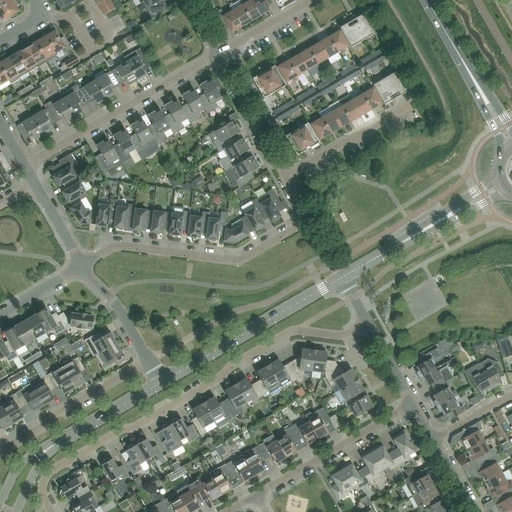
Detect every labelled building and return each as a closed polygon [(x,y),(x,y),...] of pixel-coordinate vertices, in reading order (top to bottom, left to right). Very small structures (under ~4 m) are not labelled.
[(0,0),(0,9),(15,0),(14,0),(0,0)] [(18,5),(15,0),(0,9),(0,16),(1,18),(0,19),(0,26),(12,19),(10,16),(18,11),(15,7),(18,5)] [(56,0),(57,1),(56,2),(59,8),(60,7),(61,8),(75,0),(56,0)] [(114,9),(109,0),(95,0),(104,15),(114,9)] [(137,0),(140,4),(144,2),(147,7),(145,9),(151,19),(149,20),(167,10),(161,0),(137,0)] [(240,0),(239,1),(242,6),(251,21),(260,16),(252,1),(252,0),(240,0)] [(271,0),(270,0),(252,0),(252,1),(260,16),(270,10),(266,3),(271,0)] [(233,11),(242,26),(251,21),(242,6),(239,1),(229,7),(232,12),(233,11)] [(242,26),(233,11),(232,12),(225,16),(221,9),(214,13),(225,31),(230,28),(232,32),(242,26)] [(362,15),(355,19),(351,21),(363,41),(374,35),(362,15)] [(363,41),(351,21),(340,28),(342,31),(340,32),(348,46),(350,45),(351,48),(363,41)] [(71,49),(64,37),(60,40),(54,29),(48,33),(50,35),(46,37),(55,53),(64,48),(66,52),(71,49)] [(168,40),(182,43),(184,35),(169,32),(168,40)] [(338,52),(348,46),(340,32),(329,38),(338,52)] [(40,37),(35,40),(45,58),(47,62),(57,56),(55,53),(46,37),(41,40),(40,37)] [(338,52),(329,38),(319,44),(328,58),(338,52)] [(31,46),(27,48),(38,67),(47,62),(45,58),(35,40),(30,43),(31,46)] [(317,64),(328,58),(319,44),(309,50),(317,64)] [(21,48),(16,51),(29,73),(38,67),(27,48),(23,51),(21,48)] [(135,51),(124,58),(127,62),(137,81),(145,76),(143,72),(142,70),(150,65),(143,53),(140,49),(135,52),(135,51)] [(381,49),(371,55),(373,59),(383,53),(381,49)] [(309,50),(298,56),(307,70),(311,77),(321,71),(317,64),(309,50)] [(11,54),(12,57),(8,59),(17,75),(19,78),(29,73),(16,51),(11,54)] [(363,64),(373,59),(371,55),(361,61),(363,64)] [(288,62),(297,76),(307,70),(298,56),(288,62)] [(384,56),(374,61),(376,65),(386,59),(384,56)] [(76,57),(70,60),(73,65),(79,62),(76,57)] [(3,59),(0,60),(0,66),(8,80),(11,85),(20,79),(19,78),(8,59),(4,62),(3,59)] [(367,71),(376,65),(374,61),(365,67),(367,71)] [(111,71),(118,84),(126,79),(129,85),(137,81),(127,62),(111,71)] [(278,68),(286,82),(297,76),(288,62),(278,68)] [(0,84),(8,80),(0,66),(0,84)] [(263,73),(275,92),(286,86),(284,83),(286,82),(278,68),(276,69),(275,66),(263,73)] [(95,81),(106,99),(114,94),(110,88),(118,84),(111,71),(95,81)] [(407,92),(396,72),(385,79),(396,99),(407,92)] [(264,99),(269,96),(275,92),(263,73),(252,79),(264,99)] [(385,105),(396,99),(385,79),(373,85),(375,88),(373,89),(381,103),(383,102),(385,105)] [(200,101),(207,114),(218,108),(215,103),(222,99),(211,80),(200,86),(206,97),(200,101)] [(79,90),(87,102),(94,98),(98,104),(106,99),(95,81),(79,90)] [(71,90),(62,95),(74,117),(83,112),(80,109),(79,106),(87,102),(79,90),(77,85),(71,89),(71,90)] [(45,86),(41,88),(37,90),(40,94),(47,90),(45,86)] [(314,88),(306,93),(308,96),(316,92),(314,88)] [(207,114),(200,101),(194,89),(183,96),(189,107),(183,111),(190,124),(201,118),(198,112),(204,109),(207,114)] [(373,89),(363,95),(371,110),(382,104),(381,103),(373,89)] [(40,94),(37,90),(31,94),(33,98),(40,94)] [(12,94),(1,100),(4,106),(15,99),(12,94)] [(318,94),(310,99),(312,103),(320,98),(318,94)] [(48,108),(55,120),(63,116),(66,122),(74,117),(62,95),(46,105),(48,108)] [(363,95),(352,101),(361,116),(371,110),(363,95)] [(190,124),(183,111),(176,100),(165,106),(172,117),(166,121),(165,121),(173,134),(184,128),(181,122),(187,119),(190,124)] [(293,100),(283,106),(285,110),(295,104),(293,100)] [(352,101),(342,107),(351,122),(361,116),(352,101)] [(275,116),(285,110),(283,106),(273,112),(275,116)] [(297,107),(287,112),(289,116),(299,110),(297,107)] [(332,113),(340,128),(351,122),(342,107),(332,113)] [(55,120),(48,108),(32,117),(43,135),(51,131),(48,125),(55,120)] [(165,121),(166,121),(159,110),(148,116),(155,127),(148,131),(157,146),(168,139),(167,138),(173,134),(165,121)] [(289,116),(287,112),(277,118),(279,122),(289,116)] [(332,113),(321,119),(330,134),(340,128),(332,113)] [(43,135),(32,117),(16,126),(23,139),(31,134),(35,140),(43,135)] [(311,125),(319,139),(320,140),(330,134),(321,119),(311,125)] [(157,146),(148,131),(142,120),(131,126),(138,137),(131,141),(139,154),(156,144),(157,146)] [(213,142),(219,153),(232,146),(232,145),(229,139),(240,133),(234,122),(214,132),(218,139),(213,142)] [(297,130),(308,150),(320,143),(318,140),(319,139),(311,125),(310,126),(308,123),(297,130)] [(135,149),(138,154),(139,154),(131,141),(125,130),(114,136),(120,147),(114,151),(121,164),(132,158),(129,152),(135,149)] [(297,156),(308,150),(297,130),(285,136),(297,156)] [(219,161),(225,172),(242,163),(238,156),(250,150),(243,139),(232,145),(232,146),(219,153),(224,150),(228,156),(219,161)] [(104,174),(121,164),(114,151),(108,140),(97,146),(103,157),(96,161),(104,174)] [(0,185),(0,186),(1,187),(6,184),(5,183),(10,180),(4,170),(9,166),(2,153),(0,153),(0,185)] [(77,165),(71,154),(59,161),(64,170),(52,177),(54,179),(53,181),(58,186),(58,187),(71,180),(77,177),(72,168),(77,165)] [(226,172),(232,182),(234,181),(238,188),(252,181),(248,174),(259,167),(253,156),(242,163),(225,172),(225,173),(226,172)] [(97,165),(91,168),(93,172),(97,173),(101,171),(97,165)] [(68,203),(73,200),(86,192),(77,177),(71,180),(74,185),(62,193),(63,195),(62,197),(67,202),(68,203)] [(281,203),(273,189),(257,199),(265,213),(271,223),(272,222),(279,220),(278,218),(281,217),(275,206),(281,203)] [(86,192),(73,200),(76,206),(71,209),(80,223),(81,224),(81,225),(88,224),(90,225),(91,213),(87,212),(80,201),(88,196),(86,192)] [(109,212),(116,213),(117,207),(117,200),(110,199),(99,198),(98,204),(96,225),(97,226),(104,228),(104,227),(108,227),(108,225),(109,212)] [(259,216),(265,213),(257,199),(251,202),(254,208),(244,214),(245,216),(252,228),(255,232),(256,231),(263,229),(262,228),(265,226),(259,216)] [(128,208),(117,207),(116,213),(114,228),(116,228),(122,231),(123,229),(126,229),(127,218),(134,218),(135,209),(135,205),(128,204),(128,208)] [(170,230),(169,235),(171,235),(177,238),(178,236),(181,236),(181,232),(182,225),(189,225),(190,216),(190,212),(183,211),(184,208),(173,206),(172,214),(171,220),(170,230)] [(146,217),(153,218),(153,211),(135,209),(134,218),(132,230),(134,230),(140,233),(141,231),(144,232),(146,217)] [(171,220),(172,214),(153,211),(153,218),(151,232),(152,233),(159,235),(159,234),(163,234),(164,219),(171,220)] [(201,226),(207,227),(208,218),(209,213),(202,212),(202,218),(190,216),(189,225),(187,237),(189,237),(195,240),(196,238),(199,239),(201,226)] [(208,218),(207,227),(206,239),(207,240),(214,242),(215,240),(218,241),(219,226),(226,227),(228,213),(221,212),(220,220),(208,218)] [(225,237),(224,242),(226,242),(232,245),(233,243),(236,243),(249,235),(247,231),(252,228),(245,216),(239,220),(231,224),(231,227),(233,231),(225,230),(225,237)] [(40,312),(36,315),(46,333),(52,329),(56,335),(65,329),(58,316),(52,319),(46,309),(44,307),(39,310),(40,312)] [(65,329),(70,326),(77,327),(77,328),(84,329),(84,328),(91,329),(92,326),(94,326),(94,320),(92,320),(93,317),(86,316),(86,315),(79,314),(79,315),(72,314),(66,317),(63,313),(58,316),(65,329)] [(46,333),(36,315),(35,315),(25,321),(35,339),(45,333),(46,333)] [(15,327),(25,345),(26,345),(25,344),(35,339),(25,321),(15,327)] [(4,333),(10,344),(15,351),(25,345),(15,327),(11,329),(10,328),(5,331),(6,332),(4,333)] [(94,357),(96,356),(100,353),(117,343),(113,336),(111,337),(110,334),(101,339),(98,334),(85,341),(88,346),(94,357)] [(0,359),(5,357),(9,362),(18,357),(15,351),(10,344),(5,347),(0,337),(0,359)] [(511,348),(509,340),(498,343),(503,359),(511,355),(511,348)] [(121,350),(117,343),(100,353),(106,363),(101,366),(104,371),(116,364),(113,359),(121,354),(120,351),(121,350)] [(47,351),(49,355),(56,351),(54,347),(47,351)] [(420,365),(416,367),(419,371),(416,373),(419,378),(436,369),(434,365),(435,364),(432,358),(434,357),(434,359),(436,357),(441,355),(438,350),(437,348),(431,352),(425,355),(417,360),(420,365)] [(301,360),(290,367),(299,383),(303,381),(304,371),(312,371),(314,351),(301,349),(301,350),(302,350),(301,360)] [(314,351),(312,371),(322,373),(321,379),(325,377),(341,368),(337,370),(333,365),(325,364),(326,353),(327,353),(314,351)] [(40,352),(32,356),(34,360),(42,356),(40,352)] [(34,360),(32,356),(24,361),(26,365),(34,360)] [(63,367),(75,388),(82,384),(81,383),(84,381),(79,372),(84,369),(78,358),(72,361),(63,367)] [(38,377),(46,375),(43,367),(48,366),(46,359),(33,363),(38,377)] [(488,359),(479,365),(493,389),(498,386),(497,383),(501,381),(499,378),(504,375),(500,368),(499,366),(497,362),(492,365),(488,359)] [(279,360),(268,366),(281,389),(288,386),(297,380),(299,383),(290,367),(284,370),(279,361),(279,360)] [(478,364),(464,372),(468,379),(470,383),(475,392),(480,389),(482,392),(486,390),(487,392),(493,389),(479,365),(478,364)] [(268,366),(257,373),(263,382),(257,385),(265,398),(271,394),(271,396),(282,390),(281,389),(268,366)] [(52,373),(47,376),(53,387),(59,384),(64,393),(67,391),(68,392),(75,388),(63,367),(52,373)] [(436,369),(419,378),(423,384),(425,382),(427,386),(431,384),(434,389),(448,381),(454,377),(453,376),(452,376),(447,367),(439,372),(439,371),(438,372),(436,369)] [(341,368),(325,377),(331,387),(334,393),(340,390),(358,380),(351,369),(351,370),(342,375),(339,370),(342,368),(341,368)] [(48,390),(53,387),(47,376),(41,379),(31,385),(34,389),(44,406),(51,402),(50,401),(53,399),(48,390)] [(247,379),(236,385),(246,403),(256,397),(258,399),(263,396),(264,398),(265,398),(257,385),(252,389),(247,379)] [(334,393),(334,394),(340,404),(343,402),(347,408),(357,402),(354,396),(363,391),(364,392),(364,391),(358,380),(340,390),(334,393)] [(448,381),(434,389),(436,394),(433,396),(435,400),(433,402),(436,407),(453,398),(458,395),(455,391),(452,393),(449,387),(446,382),(448,381)] [(25,388),(16,394),(23,405),(28,402),(33,411),(36,409),(37,410),(44,406),(34,389),(31,385),(25,388)] [(240,407),(246,403),(236,385),(224,391),(225,392),(231,401),(225,404),(233,418),(243,412),(240,407)] [(17,408),(23,405),(16,394),(11,397),(9,404),(3,407),(13,424),(20,420),(19,418),(22,417),(17,408)] [(357,402),(349,407),(350,409),(356,418),(358,423),(364,419),(361,414),(367,411),(373,407),(373,408),(373,407),(367,396),(368,396),(367,396),(357,402)] [(477,396),(469,400),(473,406),(480,402),(477,396)] [(215,397),(203,404),(214,422),(218,428),(228,422),(225,418),(231,415),(233,418),(225,404),(220,407),(214,398),(215,398),(215,397)] [(455,401),(453,398),(436,407),(439,413),(442,411),(444,415),(448,413),(451,419),(470,408),(466,402),(459,406),(456,400),(455,401)] [(204,428),(214,422),(203,404),(192,410),(193,411),(193,410),(198,420),(193,423),(192,420),(191,420),(201,436),(207,433),(204,428)] [(6,428),(13,424),(3,407),(0,409),(0,424),(2,428),(5,427),(6,428)] [(315,419),(309,422),(318,439),(328,433),(323,423),(328,420),(329,423),(331,422),(329,419),(323,408),(316,412),(312,414),(315,419)] [(500,410),(494,413),(499,422),(505,419),(500,410)] [(336,416),(329,419),(331,422),(335,429),(341,425),(336,416)] [(181,419),(179,420),(178,419),(176,419),(174,419),(173,420),(172,422),(173,424),(171,425),(183,446),(181,441),(186,438),(189,442),(198,437),(192,425),(186,428),(181,419)] [(296,424),(290,427),(296,438),(302,435),(308,445),(318,439),(309,422),(299,428),(296,424)] [(456,435),(459,442),(461,441),(466,451),(484,441),(479,431),(483,429),(479,422),(456,435)] [(168,455),(183,446),(171,425),(169,426),(168,425),(166,424),(164,425),(163,426),(162,428),(163,430),(161,431),(166,440),(161,443),(168,455)] [(286,435),(276,441),(286,458),(296,452),(290,442),(296,438),(290,427),(285,430),(284,431),(286,435)] [(392,438),(399,451),(394,454),(401,464),(411,458),(409,455),(415,452),(408,441),(411,440),(405,430),(392,438)] [(136,445),(148,466),(158,460),(161,464),(166,461),(164,457),(157,445),(152,448),(146,439),(144,440),(143,439),(141,439),(140,439),(138,440),(138,442),(138,444),(136,445)] [(264,457),(270,454),(276,464),(286,458),(276,441),(266,447),(264,442),(258,446),(264,457)] [(470,461),(474,468),(497,455),(494,448),(489,450),(484,441),(466,451),(472,461),(470,461)] [(126,463),(131,472),(133,475),(142,469),(144,471),(146,471),(148,470),(149,468),(148,466),(136,445),(134,446),(133,445),(131,444),(130,445),(128,446),(128,448),(128,450),(126,451),(131,460),(126,463)] [(390,470),(401,464),(394,454),(389,457),(381,444),(371,450),(383,470),(388,467),(390,470)] [(222,445),(210,449),(214,458),(225,454),(222,445)] [(252,450),(242,455),(244,460),(254,476),(264,470),(260,463),(258,460),(264,457),(258,446),(252,450)] [(363,472),(369,483),(380,477),(378,473),(383,470),(371,450),(361,456),(368,469),(363,472)] [(501,462),(497,455),(474,468),(477,474),(479,473),(484,483),(502,473),(497,464),(501,462)] [(226,464),(226,465),(232,476),(238,472),(243,482),(254,476),(244,460),(239,463),(237,458),(230,462),(226,456),(222,458),(226,464)] [(102,465),(107,474),(111,481),(122,475),(124,480),(130,477),(123,465),(118,468),(112,459),(110,460),(109,459),(107,459),(105,459),(104,460),(103,462),(104,464),(102,465)] [(340,468),(352,488),(357,485),(359,489),(369,483),(363,472),(358,475),(350,462),(340,468)] [(220,467),(209,473),(212,479),(212,478),(222,495),(232,489),(226,479),(232,476),(226,465),(225,464),(220,467)] [(183,466),(177,469),(180,475),(186,472),(183,466)] [(337,487),(332,490),(338,501),(349,495),(347,491),(352,488),(340,468),(330,474),(337,487)] [(412,497),(417,494),(433,485),(427,475),(423,477),(420,472),(403,481),(412,497)] [(492,500),(511,489),(511,481),(511,480),(507,483),(502,473),(484,483),(490,493),(488,494),(492,500)] [(75,493),(78,498),(90,491),(81,476),(72,481),(71,480),(69,479),(67,480),(66,481),(66,483),(66,484),(60,488),(61,490),(60,491),(60,493),(60,495),(61,496),(63,497),(65,496),(66,498),(75,493)] [(200,480),(193,484),(204,501),(209,498),(211,501),(222,495),(212,478),(212,479),(202,484),(200,480)] [(187,487),(177,493),(180,497),(188,511),(192,511),(200,508),(198,505),(204,501),(193,484),(187,487)] [(420,511),(423,511),(423,510),(442,500),(441,500),(437,503),(434,498),(439,495),(433,485),(417,494),(412,497),(420,511)] [(511,489),(492,500),(495,506),(497,506),(500,511),(508,511),(511,510),(511,489)] [(89,511),(94,509),(99,507),(95,501),(90,491),(78,498),(81,503),(72,509),(73,511),(72,511),(89,511)] [(170,503),(168,499),(161,502),(166,511),(169,511),(173,510),(174,511),(188,511),(180,497),(170,503)] [(445,511),(447,510),(442,500),(423,510),(423,511),(420,511),(421,511),(425,510),(426,511),(445,511)] [(155,506),(145,511),(166,511),(161,502),(155,506)] [(375,511),(374,509),(371,503),(366,506),(357,511),(375,511)]
